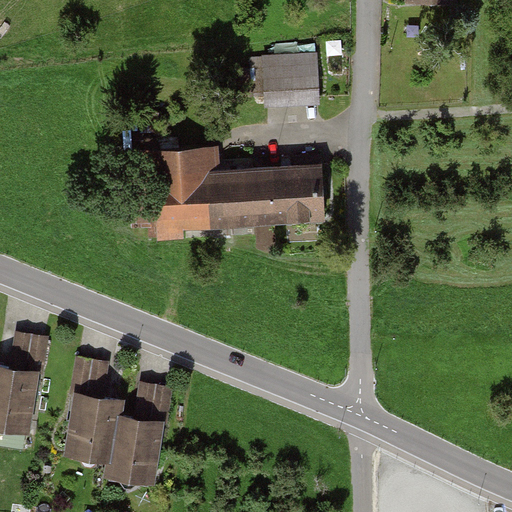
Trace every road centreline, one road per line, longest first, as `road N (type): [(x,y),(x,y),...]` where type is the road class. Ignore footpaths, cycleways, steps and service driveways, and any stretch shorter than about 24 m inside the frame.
road 1 (residential): [(367,0),(357,409)]
road 2 (unclassified): [(0,269),(357,409)]
road 3 (unclassified): [(357,409),(511,482)]
road 4 (track): [(511,110),(363,119)]
